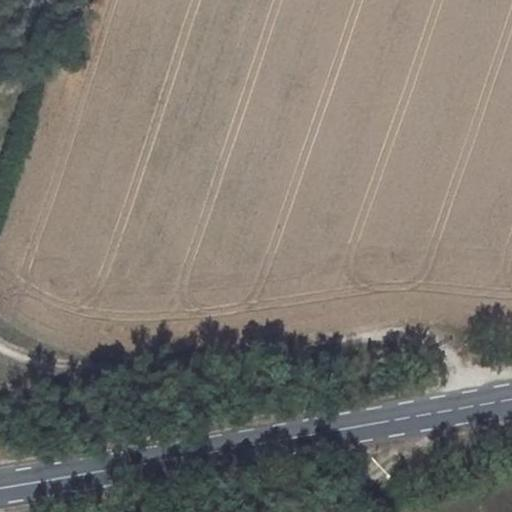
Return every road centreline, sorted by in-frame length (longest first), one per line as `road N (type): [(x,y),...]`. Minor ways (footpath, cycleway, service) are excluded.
road 1 (track): [(0,345),(88,369),(191,363),(401,331),(443,344),(471,407)]
road 2 (tertiary): [(0,487),(511,400)]
road 3 (track): [(317,511),(471,407)]
